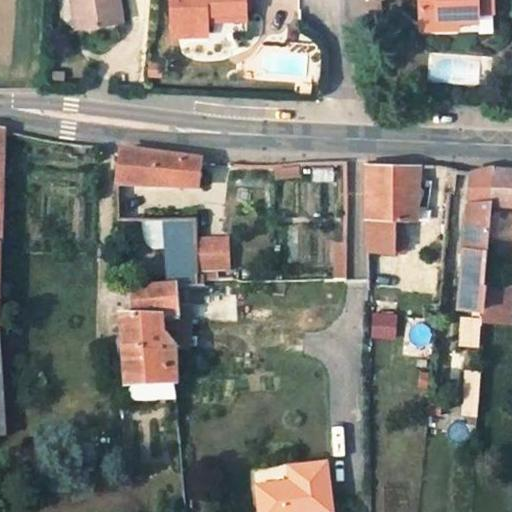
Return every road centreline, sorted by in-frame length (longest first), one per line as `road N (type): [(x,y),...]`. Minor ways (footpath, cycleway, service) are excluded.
road 1 (tertiary): [(0,109),(511,150)]
road 2 (unknown): [(350,0),(341,142)]
